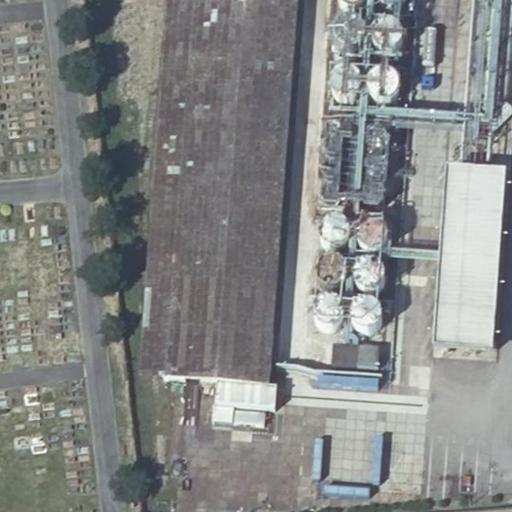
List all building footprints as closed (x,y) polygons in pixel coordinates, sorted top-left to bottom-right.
[(151,382),(163,382),(190,0),(163,0),(144,264),(136,380),(151,382)] [(190,0),(163,382),(208,386),(264,391),(292,0),(190,0)] [(339,0),(340,2),(346,9),(354,11),(363,9),(369,2),(369,0),(339,0)] [(377,0),(378,5),(383,12),(392,15),(401,12),(407,6),(407,0),(377,0)] [(339,23),(335,31),(336,40),(342,47),(351,50),(359,47),(365,41),(367,32),(363,24),(356,19),(347,19),(339,23)] [(377,27),(373,35),(374,44),(380,50),(389,53),(397,51),(403,44),(405,35),(401,27),(394,22),(385,22),(377,27)] [(335,67),(331,76),(332,84),(338,91),(346,94),(355,92),(361,85),(362,76),(359,68),(351,63),(342,63),(335,67)] [(373,71),(369,79),(370,88),(376,95),(384,97),(393,95),(399,88),(400,80),(397,71),(389,66),(380,66),(373,71)] [(496,355),(509,176),(480,174),(451,172),(437,351),(496,355)] [(326,227),(322,235),(323,244),(328,251),(337,253),(346,251),(352,245),(353,236),(350,227),(342,223),(333,222),(326,227)] [(363,230),(360,238),(361,247),(366,254),(375,257),(384,255),(390,248),(391,239),(387,231),(380,226),(371,226),(363,230)] [(322,265),(318,274),(319,282),(325,289),(334,292),(342,290),(348,283),(350,274),(346,266),(339,261),(330,261),(322,265)] [(360,269),(356,277),(357,286),(363,293),(371,295),(380,293),(386,286),(388,278),(384,269),(377,264),(368,264),(360,269)] [(318,310),(314,318),(315,327),(321,333),(329,336),(338,334),(344,327),(345,318),(342,310),(334,305),(325,305),(318,310)] [(356,313),(352,321),(353,330),(358,337),(367,340),(376,337),(382,331),(383,322),(380,314),(372,309),(363,308),(356,313)] [(370,372),(372,348),(327,345),(325,369),(370,372)] [(264,391),(208,386),(206,408),(266,413),(268,391),(264,391)] [(222,425),(223,412),(206,411),(205,423),(222,425)] [(256,416),(225,414),(224,426),(255,429),(256,416)]
